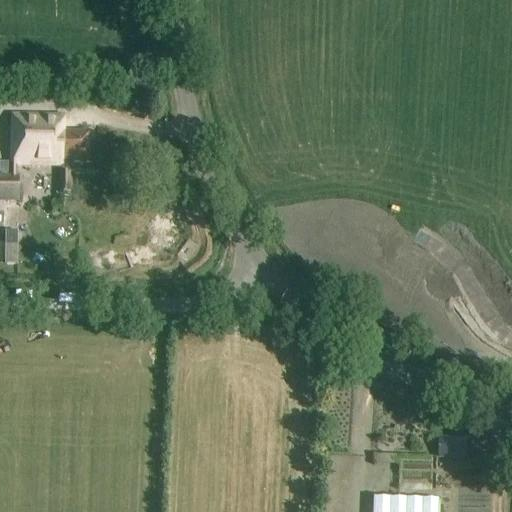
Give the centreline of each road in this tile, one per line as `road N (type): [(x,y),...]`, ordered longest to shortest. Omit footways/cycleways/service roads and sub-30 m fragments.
road 1 (unclassified): [(511,420),(373,356),(257,259)]
road 2 (unclassified): [(257,259),(214,181),(183,93),(179,0)]
road 3 (unclassified): [(257,259),(233,287),(188,307),(0,305)]
road 4 (track): [(373,356),(362,392),(357,511)]
